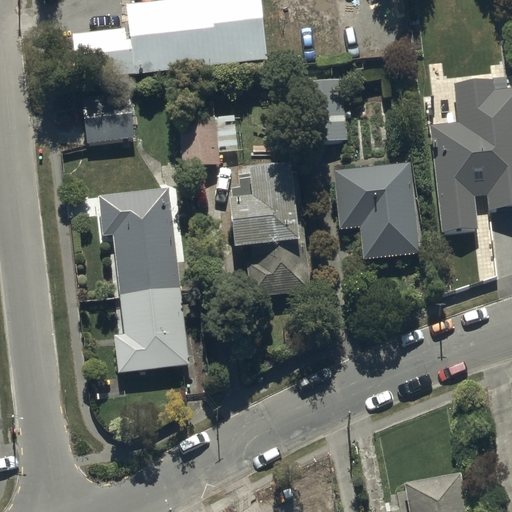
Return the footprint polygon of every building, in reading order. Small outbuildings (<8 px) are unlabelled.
[(129,37),(75,43),(77,91),(266,71),(258,0),(209,0),(210,5),(126,13),(129,37)] [(348,0),(319,0),(323,37),(352,34),(348,0)] [(493,88),(452,92),(456,132),(429,134),(440,242),(474,238),(471,205),(485,203),(487,220),(511,217),(511,96),(494,99),(493,88)] [(342,90),(299,91),(301,150),(345,148),(342,90)] [(96,150),(132,146),(129,104),(92,108),(96,150)] [(234,123),(177,130),(182,177),(217,173),(216,160),(238,158),(234,123)] [(409,172),(332,180),(337,240),(359,237),(362,268),(418,263),(409,172)] [(288,185),(238,187),(238,198),(230,198),(232,218),(226,218),(230,266),(246,265),(248,307),(309,300),(307,265),(303,265),(300,208),(289,209),(288,185)] [(169,199),(97,206),(100,246),(111,245),(122,343),(111,344),(115,383),(188,375),(169,199)] [(324,471),(323,470),(298,483),(298,484),(298,485),(299,485),(299,486),(299,487),(299,488),(299,489),(299,490),(299,491),(299,492),(299,493),(298,494),(298,495),(298,496),(298,497),(297,497),(297,498),(297,499),(296,499),(296,500),(295,500),(295,501),(294,502),(293,503),(296,511),(336,511),(336,510),(336,508),(336,506),(336,505),(336,503),(336,502),(335,500),(335,499),(335,497),(334,496),(334,494),(334,493),(333,492),(333,490),(333,489),(332,487),(332,486),(331,484),(330,483),(330,482),(329,480),(329,479),(328,477),(327,476),(326,475),(326,473),(325,472),(324,471)] [(464,511),(459,482),(403,492),(406,511),(464,511)]
